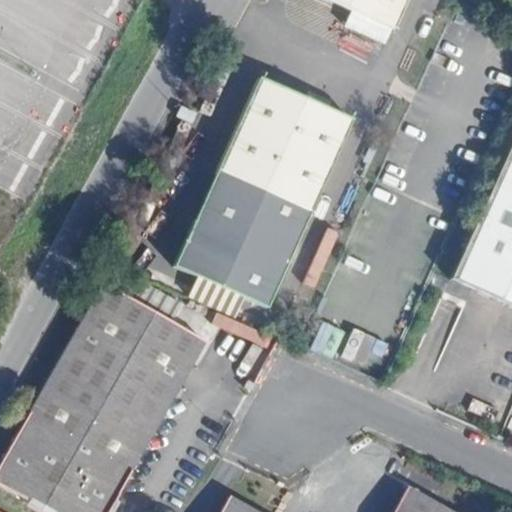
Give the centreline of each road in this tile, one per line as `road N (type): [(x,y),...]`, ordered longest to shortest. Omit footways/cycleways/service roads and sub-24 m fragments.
road 1 (unknown): [(218,0),(360,87),(360,107),(328,187),(342,207),(394,236),(482,50)]
road 2 (unclassified): [(0,376),(203,0)]
road 3 (unclassified): [(511,472),(372,410),(290,423)]
